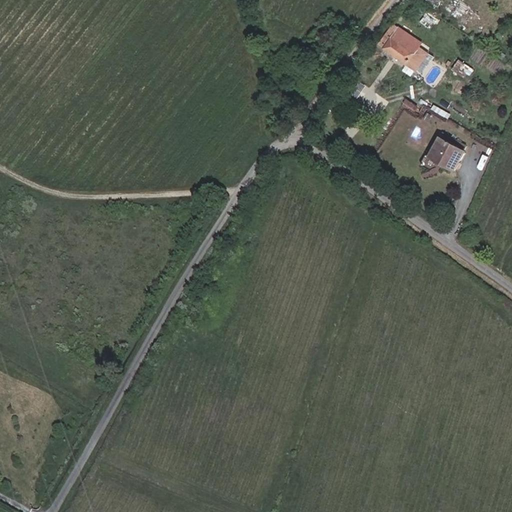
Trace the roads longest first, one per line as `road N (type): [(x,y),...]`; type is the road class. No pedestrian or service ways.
road 1 (unclassified): [(59,511),(159,318),(237,196)]
road 2 (unclassified): [(511,290),(309,141)]
road 3 (track): [(0,167),(73,195),(237,196)]
road 4 (unclassified): [(309,141),(419,0)]
